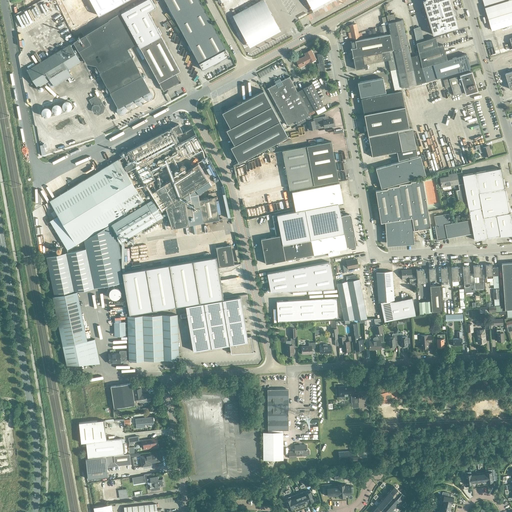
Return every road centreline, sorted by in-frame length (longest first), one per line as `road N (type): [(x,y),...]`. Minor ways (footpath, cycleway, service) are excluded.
road 1 (unclassified): [(328,24),(373,255),(511,249)]
road 2 (tertiary): [(34,511),(34,427),(0,231)]
road 3 (unclassified): [(273,370),(231,180),(190,104)]
road 4 (unclassified): [(273,370),(511,356)]
road 5 (residential): [(3,0),(39,174)]
road 6 (unclassified): [(511,160),(465,0)]
road 7 (unclassified): [(39,174),(190,104)]
road 8 (unclassified): [(186,511),(164,374)]
